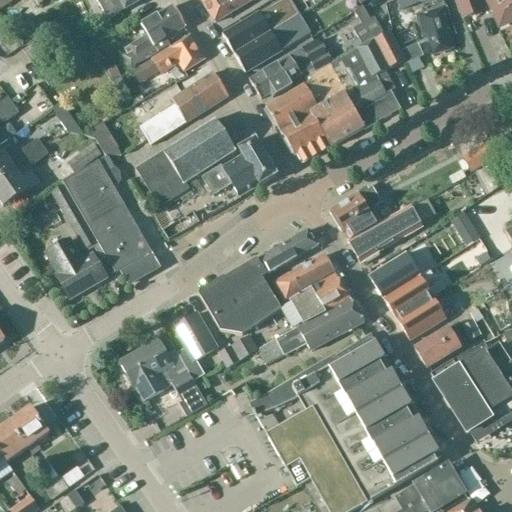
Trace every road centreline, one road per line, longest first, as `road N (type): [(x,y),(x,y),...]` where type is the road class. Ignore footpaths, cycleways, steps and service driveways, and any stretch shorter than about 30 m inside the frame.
road 1 (unclassified): [(503,480),(467,456),(299,196)]
road 2 (unclassified): [(60,354),(178,285),(299,196)]
road 3 (unclassified): [(299,196),(511,77)]
road 4 (unclassified): [(299,196),(181,0)]
road 5 (unclassified): [(168,511),(60,354)]
